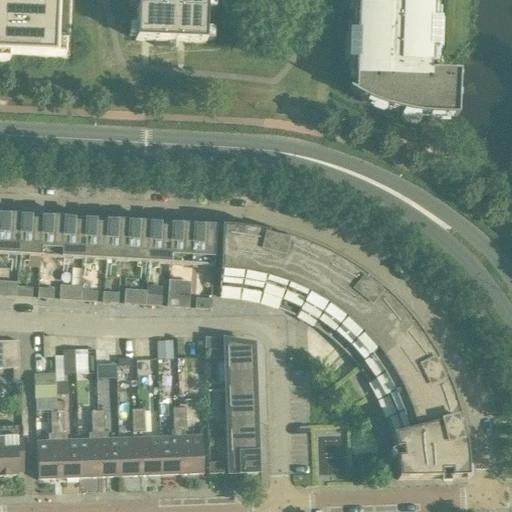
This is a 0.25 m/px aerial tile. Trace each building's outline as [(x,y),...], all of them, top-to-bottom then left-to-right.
[(0,0),(0,55),(8,56),(46,57),(46,56),(46,48),(54,49),(55,43),(56,0),(0,0)] [(136,0),(136,43),(205,44),(205,0),(136,0)] [(350,0),(351,3),(353,3),(351,34),(349,34),(348,63),(350,63),(350,80),(354,80),(354,89),(353,95),(347,92),(347,93),(352,96),(358,99),(363,102),(369,104),(375,107),(380,109),(385,110),(393,113),(402,115),(407,116),(412,117),(418,117),(424,118),(429,118),(440,119),(456,120),(458,75),(440,74),(431,74),(428,74),(428,68),(433,68),(433,52),(435,52),(436,22),(435,22),(435,0),(350,0)] [(215,228),(0,216),(0,256),(213,268),(215,228)] [(397,482),(467,480),(466,472),(466,464),(465,457),(464,449),(463,441),(460,423),(457,415),(455,406),(452,398),(449,390),(445,381),(437,363),(432,356),(428,348),(424,341),(419,335),(414,328),(409,321),(403,315),(398,309),(392,303),(386,297),(379,291),(365,280),(358,275),(351,270),(343,265),(335,260),(327,256),(319,252),(311,249),(303,245),(294,242),(286,240),(277,237),(267,235),(259,233),(244,231),(228,229),(221,229),(218,299),(225,299),(232,300),(246,302),(253,303),(260,305),(274,309),(280,312),(287,314),(293,317),(300,321),(306,324),(312,328),(319,332),(325,337),(331,341),(336,346),(342,352),(347,357),(352,363),(359,371),(364,377),(368,384),(372,390),(375,396),(379,403),(382,410),(384,417),(387,424),(389,431),(391,438),(393,445),(394,452),(395,460),(396,467),(397,474),(397,482)] [(4,298),(15,299),(16,288),(16,284),(5,284),(4,298)] [(59,287),(58,301),(69,302),(70,288),(59,287)] [(32,289),(16,288),(15,299),(31,300),(32,289)] [(70,288),(69,302),(80,303),(80,292),(81,288),(70,288)] [(37,300),(53,301),(53,291),(37,290),(37,300)] [(124,291),(123,306),(134,306),(135,292),(124,291)] [(80,292),(80,303),(96,304),(96,294),(80,292)] [(134,306),(144,307),(145,297),(145,293),(135,292),(134,306)] [(101,304),(117,305),(118,295),(102,294),(101,304)] [(167,294),(166,309),(177,309),(178,295),(167,294)] [(178,295),(177,309),(188,310),(189,296),(178,295)] [(161,298),(145,297),(144,307),(160,308),(161,298)] [(194,310),(210,311),(211,301),(195,300),(194,310)] [(204,339),(204,352),(218,352),(218,341),(204,339)] [(59,358),(50,341),(38,348),(47,365),(59,358)] [(0,342),(0,369),(18,369),(17,342),(0,342)] [(225,389),(254,387),(253,346),(224,342),(225,389)] [(172,343),(156,343),(157,361),(173,361),(172,343)] [(156,358),(136,361),(138,373),(157,370),(156,358)] [(101,377),(103,398),(119,397),(117,376),(101,377)] [(34,399),(55,399),(54,377),(33,377),(34,399)] [(0,380),(0,409),(14,410),(14,381),(0,380)] [(66,384),(55,384),(56,396),(66,396),(66,384)] [(225,389),(227,432),(256,430),(254,387),(225,389)] [(50,424),(49,404),(38,405),(38,424),(50,424)] [(185,409),(172,410),(172,421),(185,421),(185,409)] [(144,411),(131,411),(131,422),(144,422),(144,411)] [(103,412),(91,413),(91,424),(103,423),(103,412)] [(56,414),(50,414),(50,425),(63,424),(62,414),(56,414)] [(185,421),(172,421),(173,432),(185,432),(185,421)] [(144,422),(131,422),(132,434),(144,434),(144,422)] [(103,423),(91,424),(91,435),(104,434),(103,423)] [(63,424),(50,425),(50,436),(57,436),(63,436),(63,424)] [(0,478),(10,478),(10,477),(18,477),(17,473),(23,473),(21,428),(0,428),(0,478)] [(256,430),(227,432),(228,475),(240,475),(257,474),(256,430)] [(201,437),(179,438),(181,477),(202,476),(201,437)] [(179,438),(170,439),(159,439),(161,477),(181,477),(179,438)] [(159,439),(139,440),(140,478),(161,477),(159,439)] [(118,440),(99,441),(100,480),(120,479),(118,440)] [(118,440),(120,479),(140,478),(139,440),(118,440)] [(99,441),(88,441),(78,442),(79,480),(100,480),(99,441)] [(78,442),(57,443),(59,481),(79,480),(78,442)] [(59,481),(57,443),(35,443),(37,482),(59,481)] [(208,476),(222,475),(222,464),(208,465),(208,476)]
